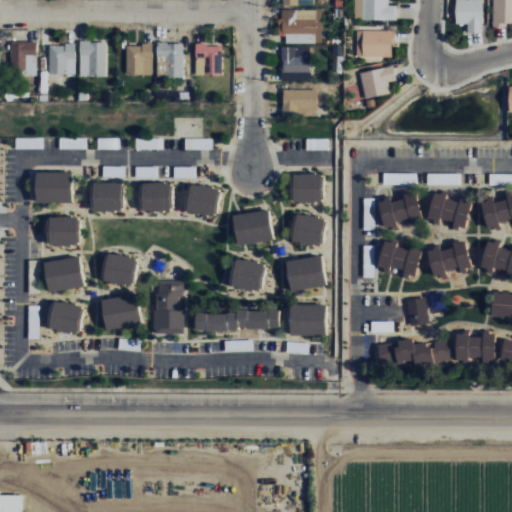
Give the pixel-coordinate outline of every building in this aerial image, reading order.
[(388,0),(354,0),(354,19),(397,19),(397,4),(388,4),(388,0)] [(482,0),(455,0),(455,23),(467,24),(467,32),(482,32),(482,0)] [(511,0),(492,0),(493,27),(507,27),(508,23),(511,22),(511,0)] [(316,9),(282,9),(282,19),(279,19),(279,35),(285,34),(285,43),(316,43),(316,9)] [(392,56),(392,45),(395,45),(396,30),(358,29),(357,55),(392,56)] [(37,74),(36,41),(10,42),(11,75),(37,74)] [(80,76),(106,76),(106,41),(80,42),(80,76)] [(183,42),(156,43),(156,56),(166,56),(166,76),(183,75),(183,42)] [(75,44),(48,44),(49,74),(76,74),(75,44)] [(126,74),(152,75),(152,44),(127,44),(126,74)] [(195,75),(222,74),(222,44),(195,44),(195,75)] [(310,45),(281,45),(281,73),(310,72),(310,45)] [(361,70),(363,97),(390,94),(389,81),(395,80),(394,67),(361,70)] [(317,115),(317,89),(283,89),(283,116),(317,115)] [(163,138),(136,137),(136,149),(163,149),(163,138)] [(15,148),(43,148),(43,138),(15,138),(15,148)] [(87,138),(59,138),(59,148),(87,148),(87,138)] [(120,138),(98,138),(98,149),(120,149),(120,138)] [(213,138),(185,138),(185,149),(213,149),(213,138)] [(328,138),(306,138),(306,150),(328,150),(328,138)] [(105,167),(105,177),(125,176),(124,166),(105,167)] [(157,177),(157,166),(135,166),(135,177),(157,177)] [(173,177),(196,177),(196,166),(173,166),(173,177)] [(72,201),(71,171),(35,172),(36,202),(72,201)] [(323,202),(324,173),(291,172),(290,200),(323,202)] [(489,184),(511,184),(511,173),(489,174),(489,184)] [(460,184),(460,174),(428,174),(427,184),(460,184)] [(171,211),(172,183),(141,181),(139,209),(171,211)] [(91,210),(123,210),(123,182),(91,182),(91,210)] [(221,189),(190,182),(184,210),(215,216),(221,189)] [(416,191),(403,193),(404,198),(391,201),(390,197),(379,200),(384,228),(397,225),(396,220),(420,215),(416,191)] [(472,200),(460,197),(459,201),(446,198),(447,194),(434,191),(427,221),(439,224),(440,219),(454,222),(454,226),(465,229),(472,200)] [(480,200),(488,232),(501,229),(499,222),(511,219),(511,192),(506,194),(507,198),(494,202),(493,197),(480,200)] [(375,198),(363,198),(364,230),(375,230),(375,198)] [(273,240),(269,209),(233,214),(237,244),(273,240)] [(323,245),(325,217),(294,214),(291,242),(323,245)] [(47,244),(79,245),(80,217),(48,216),(47,244)] [(421,252),(396,246),(398,241),(385,238),(378,268),(390,271),(391,267),(416,273),(421,252)] [(471,265),(465,239),(453,242),(454,247),(441,250),(440,246),(427,249),(434,277),(446,274),(446,271),(471,265)] [(511,249),(499,247),(500,242),(486,240),(481,268),(492,270),(493,268),(511,271),(511,249)] [(101,280),(133,285),(138,257),(106,252),(101,280)] [(287,259),(290,290),(326,286),(323,255),(287,259)] [(47,291),(83,287),(80,256),(44,260),(47,291)] [(374,257),(364,257),(364,277),(374,277),(374,257)] [(266,263),(234,258),(230,286),(262,291),(266,263)] [(184,280),(155,280),(156,333),(185,333),(185,310),(178,310),(178,295),(184,295),(184,280)] [(490,315),(511,317),(511,291),(493,290),(490,315)] [(142,323),(136,293),(101,299),(106,330),(142,323)] [(428,312),(425,297),(407,300),(410,316),(428,312)] [(77,334),(83,306),(53,299),(47,327),(77,334)] [(327,304),(290,304),(290,335),(326,335),(327,304)] [(196,330),(238,330),(238,328),(279,328),(280,311),(196,311),(196,330)] [(393,331),(393,321),(372,321),(372,331),(393,331)] [(495,359),(495,332),(483,332),(483,336),(468,336),(468,333),(457,332),(456,363),(469,363),(469,359),(495,359)] [(432,363),(429,341),(413,343),(413,337),(395,340),(395,341),(378,344),(382,370),(432,363)] [(141,339),(119,338),(119,349),(140,350),(141,339)] [(511,339),(504,338),(500,361),(511,363),(511,339)] [(74,350),(73,339),(51,342),(53,352),(74,350)] [(253,350),(252,339),(224,340),(224,351),(253,350)] [(435,340),(436,357),(450,356),(449,339),(435,340)] [(308,353),(309,343),(287,342),(287,352),(308,353)] [(0,511),(0,493),(21,494),(21,511),(0,511)]
